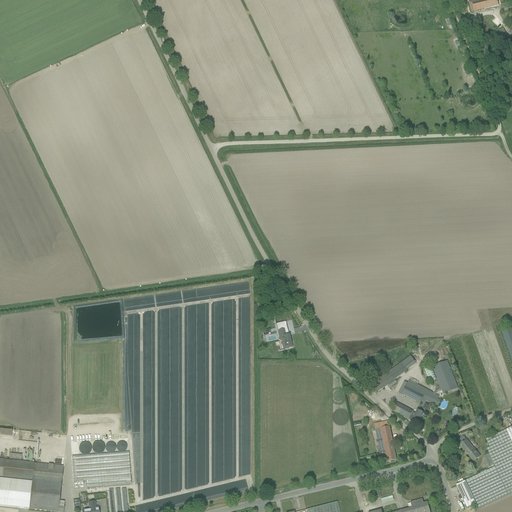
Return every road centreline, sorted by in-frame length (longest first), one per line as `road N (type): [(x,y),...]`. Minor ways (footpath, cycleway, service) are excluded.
road 1 (unclassified): [(435,456),(316,340),(248,227),(138,0)]
road 2 (unclassified): [(435,456),(222,511)]
road 3 (track): [(54,303),(68,317),(67,465)]
